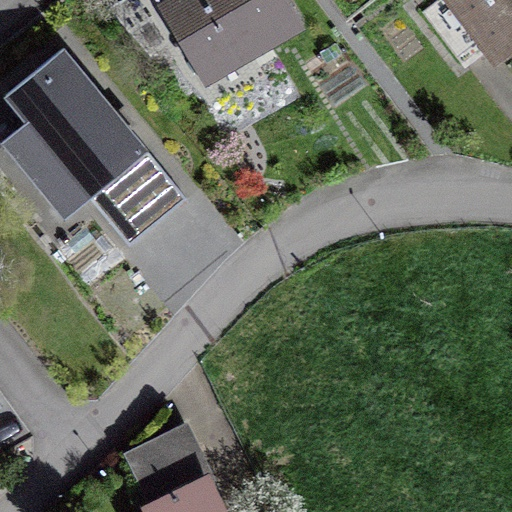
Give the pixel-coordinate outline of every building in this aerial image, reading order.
[(156,0),(200,76),(255,45),(256,47),(299,22),(285,0),(156,0)] [(511,44),(511,0),(438,0),(424,11),(463,63),(489,43),(498,55),(511,44)] [(60,162),(128,246),(186,199),(62,48),(5,96),(26,122),(1,142),(35,182),(60,162)] [(195,413),(126,435),(141,480),(209,458),(195,413)] [(219,511),(206,484),(150,511),(219,511)]
